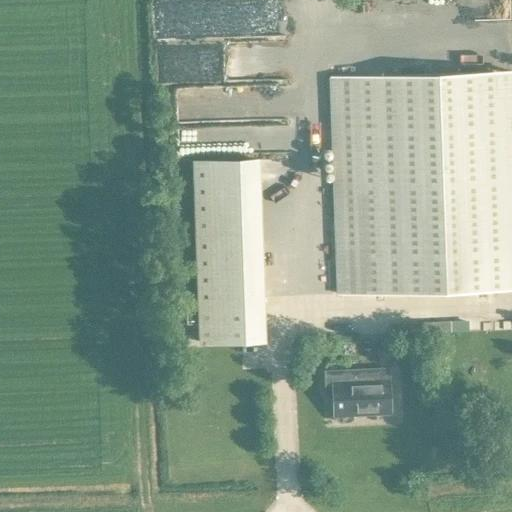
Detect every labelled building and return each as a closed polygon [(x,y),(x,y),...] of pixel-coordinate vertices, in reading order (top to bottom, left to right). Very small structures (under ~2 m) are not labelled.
[(448,12),(426,13),(427,30),(449,29),(448,12)] [(220,54),(239,55),(240,37),(221,36),(220,54)] [(195,38),(144,37),(143,72),(194,73),(195,38)] [(511,149),(509,73),(327,80),(335,296),(511,290),(511,149)] [(167,111),(229,107),(228,93),(217,94),(216,83),(165,86),(167,111)] [(262,342),(260,307),(197,309),(198,344),(262,342)] [(325,334),(345,330),(342,318),(323,322),(325,334)] [(376,382),(375,371),(343,372),(344,384),(324,385),(323,373),(322,373),(323,395),(326,399),(330,399),(331,418),(333,418),(333,422),(337,424),(346,424),(350,421),(350,417),(389,415),(387,382),(376,382)]
